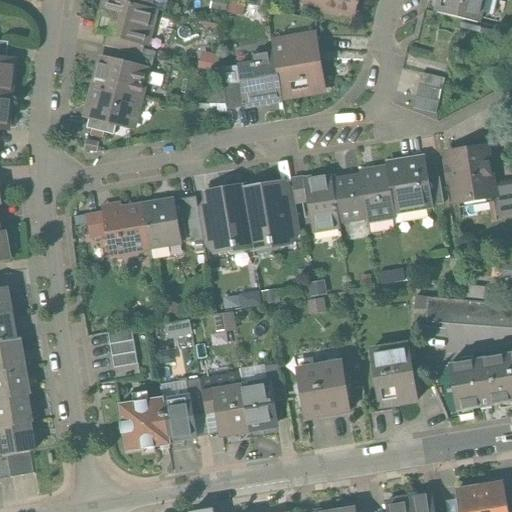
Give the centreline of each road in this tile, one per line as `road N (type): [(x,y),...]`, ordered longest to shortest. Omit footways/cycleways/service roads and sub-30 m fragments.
road 1 (residential): [(92,506),(511,440)]
road 2 (residential): [(40,161),(87,178),(380,109)]
road 3 (residential): [(40,161),(54,298),(92,506)]
road 4 (residential): [(64,0),(40,161)]
road 5 (residential): [(380,109),(437,131),(511,93)]
